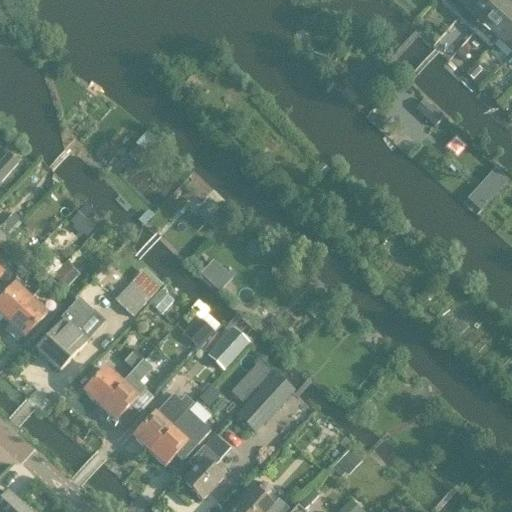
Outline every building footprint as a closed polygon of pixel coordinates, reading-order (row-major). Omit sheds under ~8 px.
[(447,0),(442,6),(459,21),(478,0),(447,0)] [(478,0),(459,21),(475,36),(504,3),(500,0),(478,0)] [(511,10),(504,3),(475,36),(490,50),(496,42),(498,43),(511,27),(511,10)] [(511,27),(498,43),(511,56),(511,27)] [(462,49),(455,57),(461,62),(468,54),(462,49)] [(475,68),(466,76),(472,82),(481,73),(475,68)] [(390,92),(378,82),(362,99),(373,109),(390,92)] [(434,131),(443,121),(424,103),(415,112),(434,131)] [(2,160),(0,162),(0,185),(14,171),(19,165),(8,154),(2,160)] [(494,172),(467,201),(480,214),(507,184),(494,172)] [(0,250),(7,241),(23,224),(13,215),(0,228),(0,250)] [(7,241),(0,250),(8,258),(16,249),(7,241)] [(34,282),(43,290),(51,281),(62,268),(49,256),(37,269),(42,273),(34,282)] [(65,265),(53,279),(64,290),(77,276),(65,265)] [(141,275),(114,303),(132,320),(159,291),(141,275)] [(51,281),(43,290),(51,298),(60,289),(51,281)] [(15,288),(0,303),(0,318),(8,326),(31,302),(15,288)] [(161,291),(149,305),(161,316),(174,303),(161,291)] [(60,374),(77,354),(86,345),(75,334),(92,315),(78,301),(60,321),(63,324),(54,333),(37,352),(60,374)] [(31,302),(8,326),(24,341),(47,317),(31,302)] [(199,352),(214,335),(197,320),(182,337),(199,352)] [(122,386),(99,410),(115,424),(137,400),(146,392),(139,385),(152,372),(143,363),(141,364),(134,373),(122,386)] [(83,395),(99,410),(122,386),(106,371),(83,395)] [(255,435),(292,395),(293,393),(276,378),(261,394),(261,393),(238,418),(255,435)] [(155,417),(133,441),(149,455),(171,431),(183,418),(184,417),(193,407),(185,399),(181,404),(179,403),(173,397),(155,417)] [(171,431),(149,455),(165,470),(187,446),(179,439),(191,425),(192,424),(184,417),(183,418),(171,431)] [(221,444),(182,486),(202,504),(224,480),(213,470),(229,452),(221,444)] [(306,511),(319,498),(311,490),(298,503),(306,511)] [(25,511),(8,496),(6,498),(0,492),(0,511),(25,511)] [(254,492),(234,511),(288,511),(289,511),(279,502),(272,508),(254,492)]
